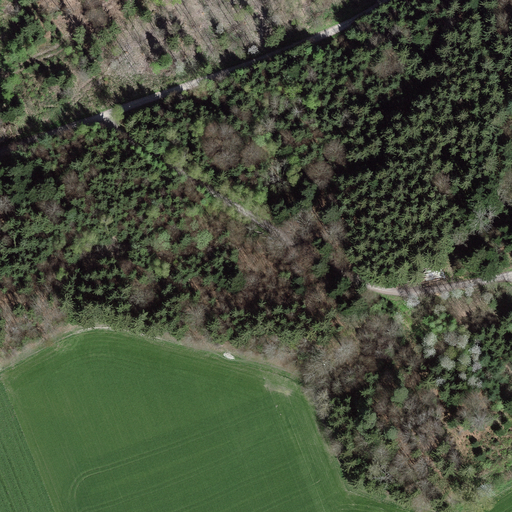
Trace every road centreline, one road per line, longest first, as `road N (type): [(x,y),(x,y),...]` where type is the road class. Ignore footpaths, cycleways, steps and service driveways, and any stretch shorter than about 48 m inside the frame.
road 1 (track): [(95,119),(309,255),(384,293),(511,277)]
road 2 (track): [(388,0),(346,26),(0,157)]
